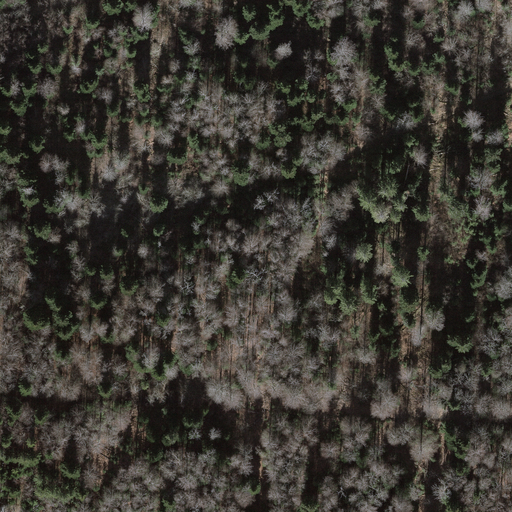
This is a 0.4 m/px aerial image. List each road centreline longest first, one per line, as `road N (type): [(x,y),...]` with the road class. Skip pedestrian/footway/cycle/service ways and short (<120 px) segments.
road 1 (track): [(511,86),(258,186),(0,228)]
road 2 (track): [(0,387),(511,408)]
